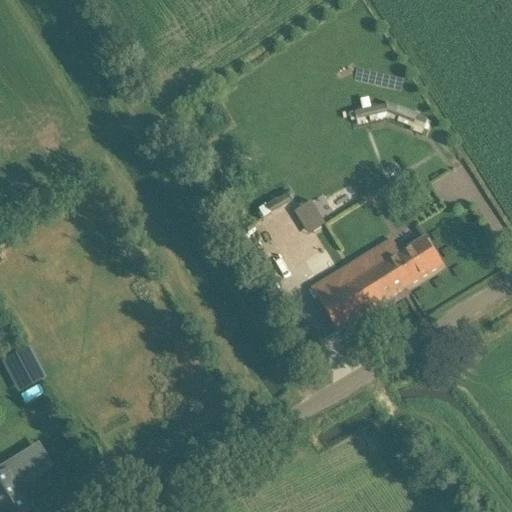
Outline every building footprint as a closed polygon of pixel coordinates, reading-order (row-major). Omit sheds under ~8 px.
[(275,209),(297,206),(295,196),(273,200),(275,209)] [(317,199),(301,207),(315,232),(330,224),(317,199)] [(442,267),(431,250),(425,240),(401,255),(393,242),(313,290),(338,331),(442,267)] [(21,365),(32,386),(47,378),(35,357),(21,365)] [(0,478),(0,506),(3,511),(26,511),(30,510),(26,504),(34,499),(33,496),(55,482),(46,468),(49,466),(38,448),(1,471),(4,476),(0,478)]
